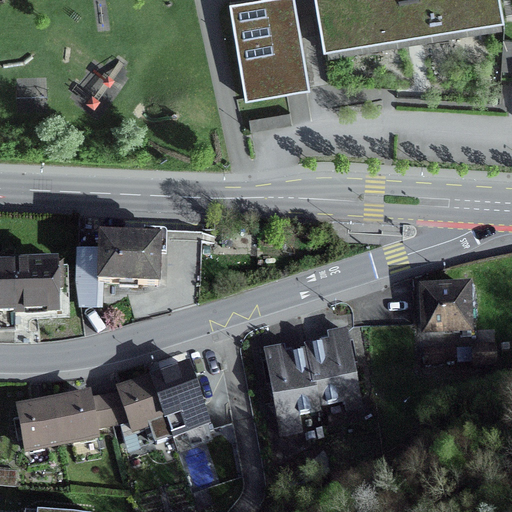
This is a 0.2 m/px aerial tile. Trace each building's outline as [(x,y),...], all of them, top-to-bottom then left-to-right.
[(292,0),(228,0),(245,99),(307,89),(292,0)] [(498,0),(314,0),(323,54),(503,24),(498,0)] [(76,253),(75,284),(78,308),(96,308),(97,285),(199,289),(201,245),(117,241),(98,240),(98,258),(77,257),(77,254),(76,253)] [(0,331),(14,331),(13,314),(56,313),(55,290),(55,270),(0,271),(0,331)] [(422,292),(424,334),(467,332),(465,290),(422,292)] [(297,417),(318,413),(319,413),(318,408),(357,400),(345,334),(328,337),(330,345),(326,345),(305,349),(304,349),(305,354),(288,357),(282,359),(281,351),(264,354),(280,438),(300,434),(297,417)] [(494,365),(493,350),(471,351),(472,366),(494,365)] [(441,363),(456,362),(455,352),(423,353),(424,365),(441,364),(441,363)] [(192,371),(202,401),(216,396),(206,367),(192,371)] [(186,371),(168,377),(140,387),(119,397),(128,425),(131,432),(199,409),(186,371)] [(128,425),(119,397),(104,399),(89,402),(94,431),(111,428),(128,425)] [(94,431),(89,402),(88,399),(70,402),(35,409),(17,412),(25,452),(96,439),(94,431)] [(20,474),(0,472),(0,487),(19,489),(19,487),(20,474)]
